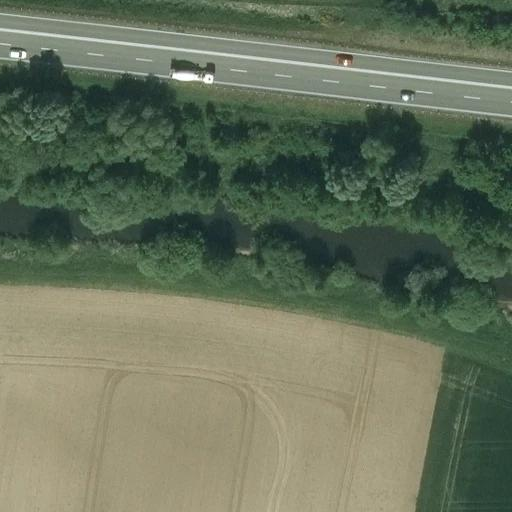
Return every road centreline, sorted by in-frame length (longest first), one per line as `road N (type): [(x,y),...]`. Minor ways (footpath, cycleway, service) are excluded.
road 1 (trunk): [(0,48),(511,107)]
road 2 (trunk): [(511,85),(0,27)]
